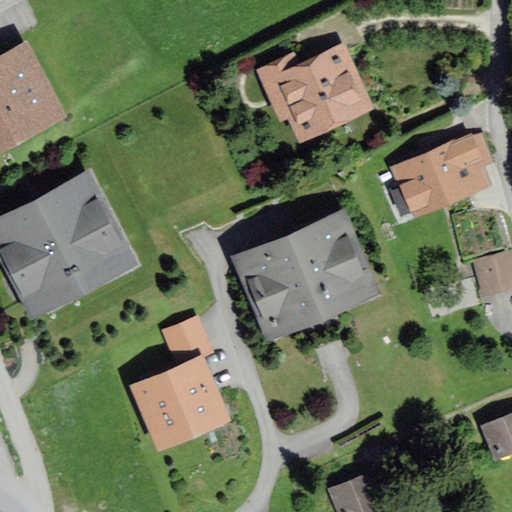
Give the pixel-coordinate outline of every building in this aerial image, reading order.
[(345,33),(261,69),(294,146),(379,110),(345,33)] [(30,41),(0,56),(0,152),(70,117),(30,41)] [(481,132),(386,165),(404,217),(500,184),(481,132)] [(94,168),(0,216),(0,256),(32,318),(143,260),(94,168)] [(350,198),(234,242),(272,342),(389,298),(350,198)] [(511,253),(496,200),(451,213),(478,305),(511,295),(511,253)] [(176,358),(124,379),(159,465),(243,431),(195,314),(163,327),(176,358)] [(511,406),(481,418),(496,457),(511,450),(511,406)] [(378,473),(325,490),(332,511),(371,511),(389,506),(378,473)]
